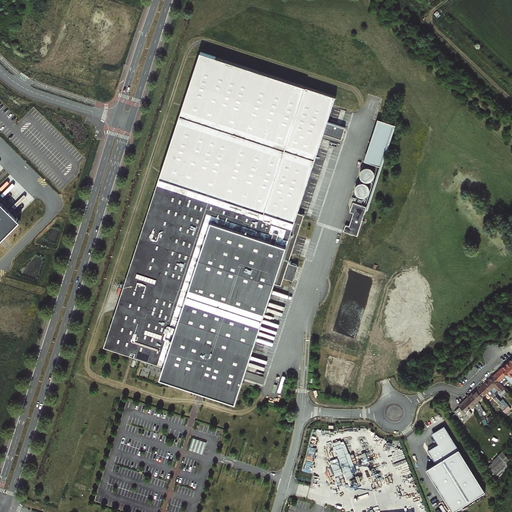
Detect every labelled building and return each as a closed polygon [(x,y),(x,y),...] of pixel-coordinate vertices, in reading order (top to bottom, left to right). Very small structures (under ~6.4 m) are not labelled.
[(164,366),(160,377),(236,402),(275,283),(281,285),(284,277),(293,280),(298,266),(289,263),(304,215),(298,213),(324,133),(342,139),(345,128),(327,122),(336,96),(200,52),(104,346),(164,366)] [(370,93),(367,102),(377,105),(380,96),(370,93)] [(372,207),(395,122),(378,117),(367,160),(376,163),(374,168),(364,165),(360,180),(359,180),(356,193),(366,196),(364,205),(372,207)] [(0,240),(20,220),(0,200),(0,240)] [(344,230),(359,235),(367,205),(354,201),(351,211),(354,212),(351,225),(346,223),(344,230)] [(511,357),(501,367),(511,377),(511,375),(511,357)] [(501,367),(493,375),(498,381),(504,376),(508,380),(509,378),(511,380),(511,377),(501,367)] [(493,375),(484,383),(490,389),(493,387),(498,393),(504,387),(498,381),(493,375)] [(484,383),(476,390),(481,396),(482,397),(486,392),(490,396),(494,393),(490,389),(484,383)] [(466,396),(468,398),(476,390),(475,389),(466,396)] [(477,401),(482,397),(481,396),(476,390),(468,398),(473,404),(477,408),(481,419),(485,418),(482,411),(483,411),(481,405),(481,404),(477,401)] [(458,404),(459,406),(468,398),(466,396),(458,404)] [(506,406),(496,396),(494,398),(500,404),(499,406),(502,409),(506,406)] [(468,409),(473,404),(468,398),(459,406),(455,409),(462,422),(471,413),(468,409)] [(485,492),(444,426),(435,432),(441,442),(428,451),(436,463),(427,470),(452,511),(485,492)] [(340,436),(333,438),(336,450),(343,447),(340,436)] [(190,449),(204,453),(207,441),(193,437),(190,449)] [(308,458),(315,459),(318,446),(317,445),(318,440),(312,439),(308,458)] [(345,450),(339,452),(343,463),(349,461),(345,450)] [(507,462),(510,458),(503,451),(487,467),(498,477),(510,465),(507,462)] [(307,461),(304,470),(312,472),(314,463),(307,461)] [(345,476),(342,477),(343,480),(355,475),(352,469),(344,473),(345,476)]
